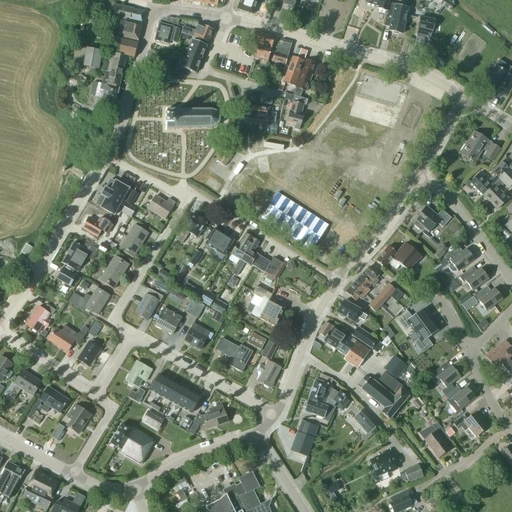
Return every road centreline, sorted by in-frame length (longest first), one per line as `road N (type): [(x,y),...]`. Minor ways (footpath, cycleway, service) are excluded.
road 1 (unclassified): [(462,97),(413,69),(225,17)]
road 2 (unclassified): [(0,321),(104,156)]
road 3 (residential): [(334,282),(196,194),(187,200)]
road 4 (residential): [(132,336),(115,321),(117,310),(187,200)]
road 5 (residential): [(275,415),(132,336)]
road 6 (unclassified): [(104,156),(124,116),(152,5)]
road 7 (residential): [(334,282),(275,415)]
road 8 (residential): [(511,284),(450,201),(416,176)]
road 9 (residential): [(334,282),(416,176)]
road 10 (residential): [(254,434),(135,485)]
road 11 (residential): [(225,17),(204,70),(273,92)]
